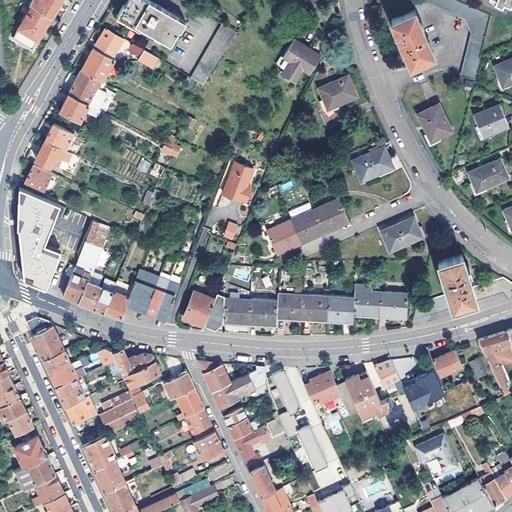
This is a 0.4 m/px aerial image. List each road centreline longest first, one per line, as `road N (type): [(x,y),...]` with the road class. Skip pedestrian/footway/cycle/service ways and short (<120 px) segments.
road 1 (tertiary): [(186,340),(319,349),(419,336),(511,312)]
road 2 (residential): [(0,297),(99,511)]
road 3 (residential): [(434,190),(378,87),(350,0)]
road 4 (tertiary): [(0,279),(98,323),(186,340)]
road 5 (residential): [(186,340),(262,511)]
road 6 (residential): [(434,190),(283,258)]
